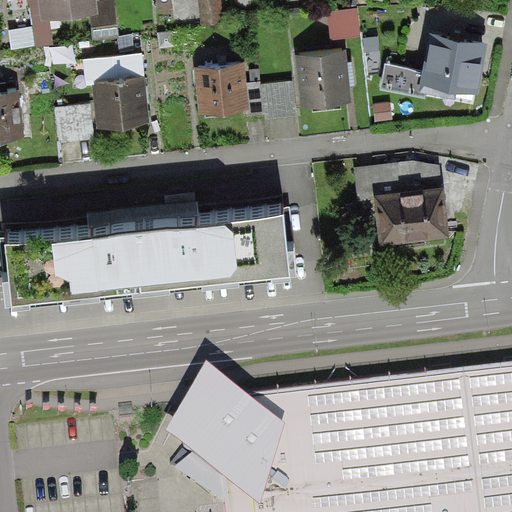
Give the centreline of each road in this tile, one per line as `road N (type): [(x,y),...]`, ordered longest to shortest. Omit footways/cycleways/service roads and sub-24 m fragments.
road 1 (residential): [(0,186),(511,130)]
road 2 (secondary): [(499,305),(0,361)]
road 3 (residential): [(499,305),(497,233),(511,153)]
